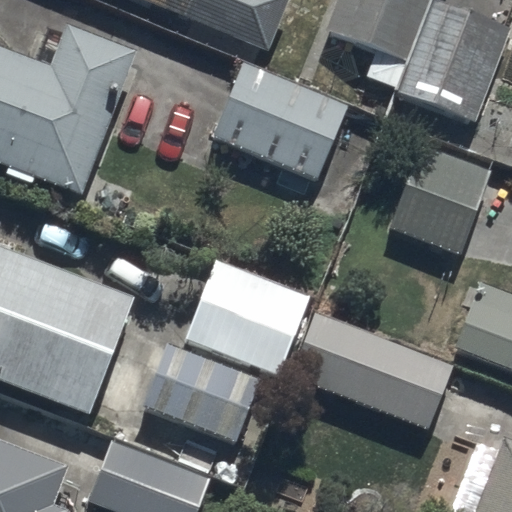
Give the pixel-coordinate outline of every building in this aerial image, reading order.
[(139,0),(271,54),(293,0),(139,0)] [(427,0),(339,0),(327,36),(375,53),(366,79),(396,89),(427,0)] [(509,24),(437,0),(433,0),(401,95),(476,121),(509,24)] [(37,177),(84,195),(137,52),(68,26),(52,67),(0,47),(0,163),(9,167),(6,176),(34,186),(37,177)] [(349,106),(243,64),(213,139),(319,182),(349,106)] [(493,171),(419,145),(389,230),(462,256),(493,171)] [(0,247),(0,380),(92,416),(136,299),(0,247)] [(181,345),(261,374),(283,382),(311,307),(313,298),(213,261),(181,345)] [(511,295),(480,284),(455,351),(511,371),(511,295)] [(311,307),(283,382),(432,437),(460,362),(311,307)] [(261,374),(181,345),(168,341),(144,407),(236,441),(261,374)] [(511,511),(511,443),(498,438),(470,511),(511,511)] [(91,501),(119,511),(200,511),(214,478),(115,440),(91,501)] [(0,511),(71,511),(73,510),(55,504),(69,468),(0,442),(0,511)]
